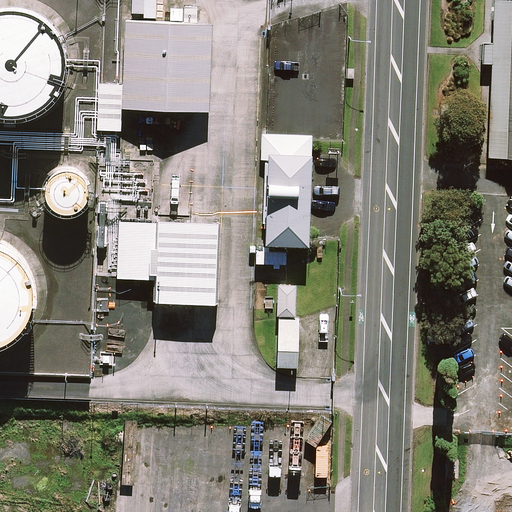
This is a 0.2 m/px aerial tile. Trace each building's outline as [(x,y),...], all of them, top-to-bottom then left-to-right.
[(0,116),(4,118),(11,119),(17,120),(23,119),(30,119),(36,117),(42,115),(48,112),(53,109),(58,105),(63,100),(67,95),(70,90),(73,84),(76,78),(77,72),(78,66),(79,60),(78,53),(77,47),(76,41),(73,35),(70,29),(67,24),(63,19),(58,14),(53,11),(48,7),(42,4),(36,2),(30,1),(24,0),(15,0),(11,0),(4,1),(0,2),(0,116)] [(511,0),(494,0),(490,147),(511,148),(511,0)] [(209,10),(129,8),(127,93),(206,96),(209,10)] [(305,151),(262,150),(259,235),(303,236),(305,151)] [(93,168),(82,161),(77,159),(71,158),(65,158),(60,160),(54,162),(50,165),(45,169),(42,173),(39,178),(37,184),(37,190),(37,195),(38,201),(40,206),(43,211),(47,216),(52,219),(57,222),(62,223),(68,224),(74,224),(79,223),(85,221),(90,218),(94,214),(97,209),(100,204),(102,199),(103,193),(102,187),(101,181),(99,176),(96,171),(93,168)] [(219,217),(155,215),(152,295),(216,297),(219,217)] [(0,347),(3,347),(10,345),(16,343),(21,340),(27,337),(32,333),(36,328),(40,323),(44,318),(47,312),(49,306),(51,300),(52,294),(52,288),(52,281),(51,275),(49,269),(47,263),(44,257),(40,252),(36,247),(32,242),(27,239),(21,235),(16,232),(10,230),(3,229),(0,228),(0,347)] [(294,284),(277,283),(276,313),(293,314),(294,284)] [(294,364),(297,317),(277,316),(275,363),(294,364)]
